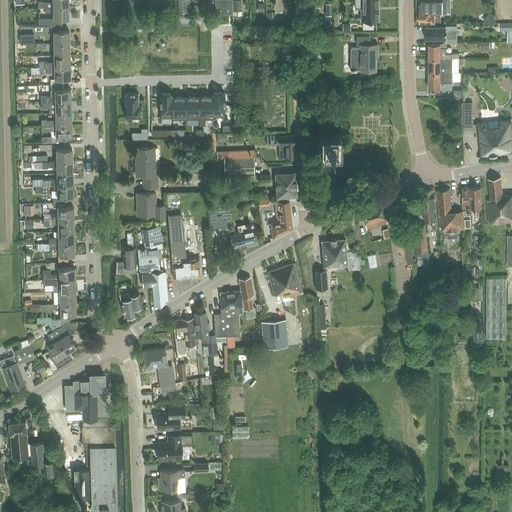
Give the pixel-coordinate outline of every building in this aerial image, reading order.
[(130,0),(130,16),(139,16),(139,0),(130,0)] [(165,0),(155,0),(156,12),(165,12),(165,0)] [(175,0),(175,12),(190,12),(189,0),(175,0)] [(214,0),(215,14),(232,14),(231,0),(214,0)] [(241,0),(232,0),(233,17),(242,17),(241,0)] [(362,0),(362,21),(377,21),(377,0),(362,0)] [(421,13),(419,13),(419,22),(441,22),(441,14),(443,14),(443,0),(419,0),(420,9),(421,9),(421,13)] [(68,7),(45,8),(45,13),(53,12),(53,18),(53,20),(62,19),(69,19),(68,7)] [(506,17),(494,17),(494,26),(506,26),(506,17)] [(444,42),(447,42),(457,42),(457,26),(425,25),(425,37),(445,37),(445,42),(444,42)] [(132,36),(140,33),(138,26),(130,28),(132,36)] [(62,30),(53,31),(54,43),(69,43),(69,30),(62,30)] [(194,51),(194,31),(177,32),(177,52),(194,51)] [(34,34),(20,35),(20,44),(34,43),(34,34)] [(351,48),(350,48),(350,70),(351,70),(351,71),(356,71),(356,70),(360,70),(360,71),(375,71),(375,52),(377,52),(377,45),(369,45),(369,37),(357,37),(357,45),(360,45),(360,48),(351,48)] [(429,43),(429,58),(452,58),(459,58),(459,53),(447,53),(447,42),(444,42),(440,43),(429,43)] [(69,43),(54,43),(54,55),(69,55),(69,43)] [(204,71),(203,53),(162,55),(162,44),(144,44),(145,65),(178,64),(178,72),(204,71)] [(45,61),(36,61),(36,68),(39,67),(70,67),(69,55),(54,55),(54,62),(45,62),(45,61)] [(452,72),(452,58),(429,58),(429,72),(452,72)] [(70,67),(39,67),(40,74),(45,74),(45,73),(54,73),(54,80),(50,80),(50,84),(63,84),(63,79),(70,79),(70,67)] [(452,83),(452,72),(429,72),(429,89),(441,89),(441,83),(452,83)] [(46,95),(41,95),(41,101),(71,101),(70,88),(63,88),(63,84),(50,84),(51,96),(46,96),(46,95)] [(224,91),(212,92),(212,95),(212,116),(213,116),(224,116),(224,91)] [(172,92),(160,92),(160,117),(172,117),(172,96),(172,92)] [(138,93),(125,93),(125,117),(141,117),(141,105),(144,105),(144,99),(138,99),(138,93)] [(212,95),(199,96),(199,119),(199,125),(205,125),(205,119),(213,119),(213,116),(212,116),(212,95)] [(172,96),(172,117),(172,119),(186,119),(185,96),(172,96)] [(199,96),(185,96),(186,119),(199,119),(199,96)] [(71,101),(41,101),(41,108),(49,108),(49,113),(55,113),(71,113),(71,101)] [(472,102),(464,102),(462,102),(463,126),(473,126),(472,102)] [(46,119),(41,119),(41,125),(71,125),(71,113),(55,113),(56,120),(46,120),(46,119)] [(488,121),(478,122),(481,154),(481,156),(482,155),(490,154),(490,155),(491,155),(491,154),(496,154),(497,154),(505,153),(506,153),(506,152),(506,149),(511,148),(511,127),(511,124),(511,118),(498,120),(499,125),(489,126),(488,121)] [(71,125),(41,125),(41,132),(47,132),(47,131),(56,131),(56,137),(56,138),(61,138),(65,138),(71,137),(71,125)] [(322,132),(322,145),(336,145),(336,132),(322,132)] [(293,135),(267,135),(267,144),(279,144),(279,159),(294,159),(293,135)] [(72,148),(56,148),(56,160),(72,160),(72,148)] [(144,188),(151,188),(157,187),(157,174),(155,174),(154,148),(137,149),(137,176),(144,176),(144,188)] [(225,160),(225,173),(254,171),(253,157),(256,157),(256,150),(218,152),(218,160),(225,160)] [(56,161),(42,162),(42,168),(47,168),(47,167),(57,167),(57,173),(72,173),(72,161),(56,161)] [(57,179),(42,179),(43,186),(49,185),(54,185),(73,185),(72,173),(57,173),(57,179)] [(289,197),(297,197),(295,173),(275,175),(277,198),(289,197)] [(488,200),(490,224),(511,222),(511,194),(502,195),(501,178),(488,180),(490,200),(488,200)] [(57,198),(53,198),(53,202),(65,202),(65,198),(73,197),(73,195),(74,195),(75,194),(75,191),(74,189),(73,189),(73,185),(54,185),(54,190),(57,190),(57,198)] [(470,188),(462,188),(463,209),(470,208),(470,209),(481,209),(481,187),(470,187),(470,188)] [(434,189),(422,192),(425,222),(432,222),(433,229),(438,229),(437,221),(434,189)] [(465,229),(463,210),(452,212),(449,189),(436,190),(440,228),(440,231),(465,229)] [(155,220),(160,220),(164,220),(164,206),(154,206),(154,193),(137,193),(138,216),(155,215),(155,220)] [(289,197),(276,199),(277,203),(275,203),(277,222),(271,223),(273,238),(293,229),(289,197)] [(58,214),(51,214),(51,219),(53,219),(74,219),(73,206),(65,207),(65,202),(53,202),(53,207),(58,207),(58,214)] [(229,203),(209,205),(211,227),(231,225),(229,203)] [(392,206),(395,236),(407,235),(403,205),(392,206)] [(362,214),(367,229),(387,223),(383,208),(362,214)] [(199,260),(186,261),(181,214),(168,215),(174,279),(201,276),(199,260)] [(74,219),(53,219),(54,224),(58,224),(58,231),(74,231),(74,219)] [(414,225),(418,265),(429,264),(425,224),(414,225)] [(153,227),(143,229),(146,247),(162,245),(159,226),(153,228),(153,227)] [(230,234),(234,251),(258,244),(253,228),(230,234)] [(58,238),(49,238),(49,244),(74,243),(74,237),(76,237),(76,232),(74,232),(74,231),(58,231),(58,238)] [(404,238),(407,264),(413,264),(410,238),(404,238)] [(321,242),(323,268),(347,266),(345,240),(321,242)] [(49,244),(44,244),(44,250),(50,250),(50,249),(59,249),(59,256),(68,256),(74,255),(74,243),(49,244)] [(124,268),(136,267),(135,247),(123,248),(124,268)] [(158,248),(138,249),(139,271),(160,270),(158,248)] [(365,254),(367,267),(376,266),(375,253),(365,254)] [(268,272),(274,296),(281,294),(282,298),(302,293),(294,262),(268,272)] [(50,270),(43,270),(43,280),(59,279),(75,279),(75,273),(77,273),(77,267),(74,268),(74,266),(59,267),(59,274),(50,275),(50,270)] [(466,267),(465,277),(477,278),(478,268),(466,267)] [(315,271),(316,289),(328,288),(326,270),(315,271)] [(143,274),(143,287),(153,286),(154,306),(168,302),(166,272),(143,274)] [(250,296),(254,296),(250,277),(239,279),(245,310),(253,308),(250,296)] [(486,338),(506,338),(506,277),(486,277),(486,338)] [(59,279),(43,280),(43,285),(53,285),(53,291),(60,291),(75,291),(75,290),(77,290),(77,284),(75,284),(75,279),(59,279)] [(473,299),(482,300),(482,287),(474,287),(473,299)] [(215,336),(240,334),(239,324),(238,313),(242,313),(242,311),(240,290),(220,292),(221,307),(220,307),(220,312),(213,313),(215,333),(215,336)] [(75,291),(60,291),(60,303),(75,303),(75,291)] [(120,294),(121,300),(124,317),(137,315),(135,308),(142,307),(140,295),(130,297),(130,299),(128,292),(120,294)] [(24,311),(36,310),(36,301),(24,302),(24,311)] [(325,302),(317,303),(318,322),(325,322),(325,302)] [(45,304),(40,304),(40,310),(51,310),(51,309),(60,309),(60,316),(61,316),(69,316),(76,316),(75,303),(60,303),(54,304),(45,304)] [(207,341),(208,341),(207,334),(208,334),(208,328),(210,328),(209,320),(206,321),(205,311),(193,313),(196,335),(201,335),(201,341),(207,341)] [(52,317),(37,317),(37,323),(48,323),(53,331),(58,327),(58,328),(61,326),(61,319),(52,319),(52,317)] [(196,349),(193,318),(173,320),(177,355),(186,354),(188,356),(189,359),(197,358),(196,349)] [(261,321),(264,347),(287,345),(285,319),(261,321)] [(53,331),(52,331),(66,353),(76,346),(69,334),(71,333),(76,333),(76,322),(69,322),(68,322),(61,326),(58,328),(58,327),(53,331)] [(52,331),(47,334),(50,339),(50,338),(53,342),(47,346),(55,359),(66,353),(52,331)] [(208,334),(207,334),(208,341),(207,341),(208,355),(217,354),(215,336),(215,333),(208,334)] [(30,345),(14,351),(19,364),(35,358),(30,345)] [(160,385),(176,383),(174,364),(167,364),(165,348),(144,351),(146,369),(158,367),(160,385)] [(178,363),(179,379),(187,378),(185,362),(178,363)] [(11,389),(24,384),(16,363),(3,368),(11,389)] [(73,385),(65,385),(65,386),(66,409),(82,409),(83,447),(87,447),(88,455),(86,455),(86,469),(74,470),(74,497),(91,497),(92,509),(116,509),(114,425),(109,425),(108,405),(105,405),(104,373),(92,374),(90,374),(89,374),(89,375),(89,380),(81,380),(79,381),(73,381),(73,385)] [(169,412),(156,413),(157,428),(179,427),(179,416),(184,416),(184,404),(168,405),(169,412)] [(12,462),(20,461),(20,456),(30,455),(31,467),(43,466),(43,475),(54,475),(53,462),(42,463),(40,442),(25,443),(24,432),(25,432),(24,421),(8,422),(12,462)] [(156,449),(156,451),(156,452),(157,454),(158,454),(159,459),(181,458),(180,444),(193,444),(192,433),(183,434),(180,434),(168,435),(168,442),(158,442),(158,447),(157,447),(156,449)] [(208,470),(207,463),(194,463),(194,471),(208,470)] [(184,477),(184,469),(160,470),(161,478),(159,478),(160,482),(157,482),(158,489),(160,489),(160,490),(177,489),(177,477),(184,477)] [(185,511),(186,510),(179,510),(179,501),(161,502),(161,511),(185,511)]
